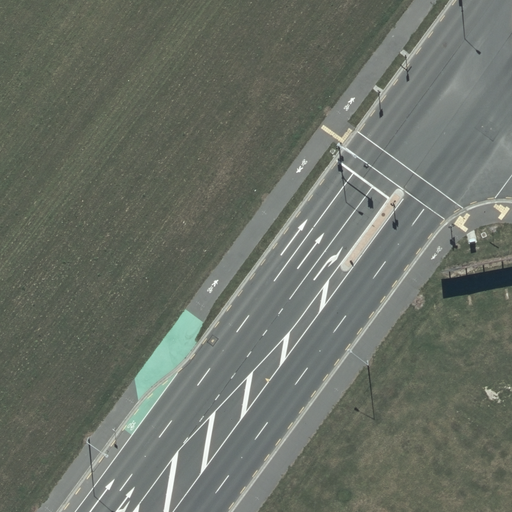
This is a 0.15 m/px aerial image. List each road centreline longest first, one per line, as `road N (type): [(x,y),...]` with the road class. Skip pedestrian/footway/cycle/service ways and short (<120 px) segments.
road 1 (secondary): [(103,511),(434,74)]
road 2 (secondary): [(494,118),(196,511)]
